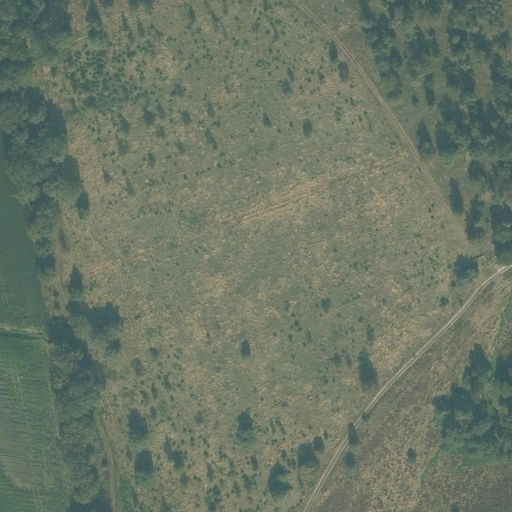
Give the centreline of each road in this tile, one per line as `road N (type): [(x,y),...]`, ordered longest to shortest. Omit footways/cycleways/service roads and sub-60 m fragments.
road 1 (track): [(12,60),(33,171),(56,218),(54,281),(110,449),(114,511)]
road 2 (track): [(490,279),(298,0)]
road 3 (track): [(308,511),(407,368),(490,279)]
